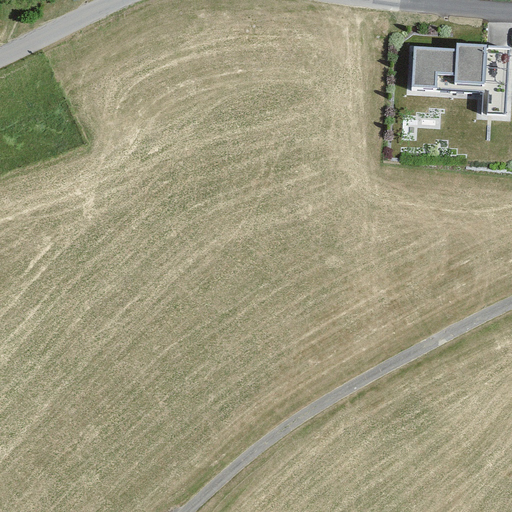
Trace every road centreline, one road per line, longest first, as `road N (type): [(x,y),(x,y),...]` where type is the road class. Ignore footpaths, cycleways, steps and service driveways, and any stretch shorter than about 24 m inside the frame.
road 1 (residential): [(192,511),(260,449),(422,348),(511,303)]
road 2 (unclassified): [(120,0),(0,56)]
